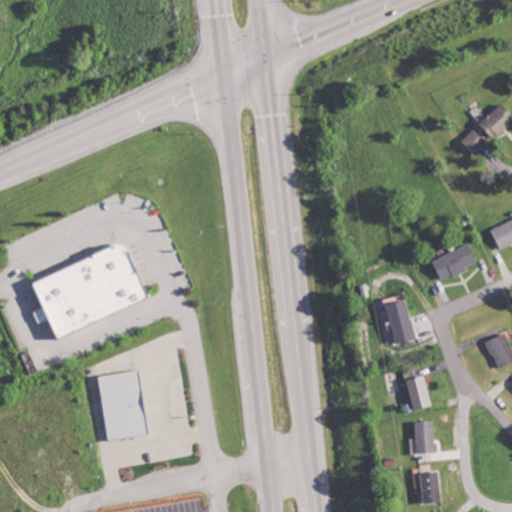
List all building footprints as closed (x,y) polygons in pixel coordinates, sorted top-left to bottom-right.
[(481,123),(495,138),(511,122),(511,111),(503,102),(481,123)] [(475,153),(487,142),(475,129),(462,140),(475,153)] [(501,249),(511,243),(511,219),(492,229),(501,249)] [(35,280),(45,307),(36,310),(40,323),(53,318),(60,336),(152,301),(129,243),(35,280)] [(433,260),(443,280),(479,262),(469,243),(433,260)] [(417,339),(407,299),(388,304),(398,344),(417,339)] [(499,369),(511,363),(511,345),(507,333),(488,340),(499,369)] [(151,434),(142,370),(99,377),(109,440),(151,434)] [(413,409),(432,406),(427,376),(408,379),(413,409)] [(418,453),(436,453),(435,420),(417,421),(418,453)] [(441,502),(440,471),(423,472),(424,503),(441,502)]
